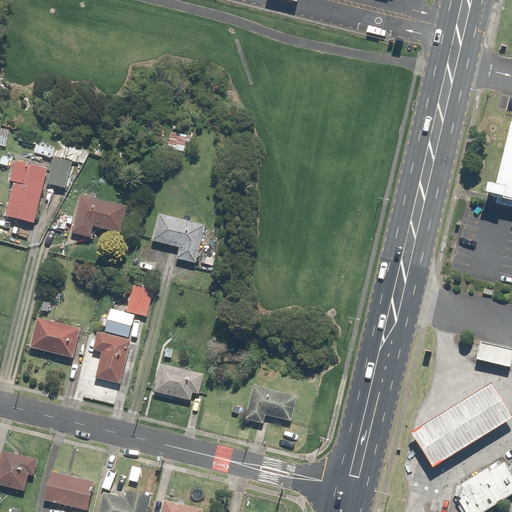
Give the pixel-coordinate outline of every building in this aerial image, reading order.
[(10,128),(1,126),(0,131),(0,149),(6,151),(10,128)] [(492,199),(511,203),(511,129),(509,129),(492,199)] [(88,151),(37,137),(21,132),(18,140),(34,144),(32,151),(84,166),(88,151)] [(11,159),(0,156),(0,166),(8,168),(11,159)] [(72,164),(53,159),(46,185),(65,190),(72,164)] [(13,162),(8,183),(12,184),(4,218),(34,225),(46,170),(13,162)] [(70,234),(89,239),(92,228),(119,235),(126,209),(80,197),(70,234)] [(66,229),(73,202),(61,199),(54,226),(66,229)] [(158,215),(151,242),(180,250),(177,260),(195,264),(204,227),(158,215)] [(153,292),(132,286),(125,314),(147,319),(153,292)] [(51,302),(41,300),(39,311),(49,314),(51,302)] [(81,330),(37,319),(30,350),(73,360),(81,330)] [(96,334),(93,350),(101,352),(94,381),(120,387),(131,342),(96,334)] [(475,362),(508,370),(511,353),(511,352),(479,345),(475,362)] [(175,348),(164,346),(162,359),(173,361),(175,348)] [(154,394),(190,401),(192,394),(200,396),(205,375),(160,365),(154,394)] [(430,469),(511,418),(511,415),(493,385),(410,436),(430,469)] [(244,421),(263,426),(266,417),(292,423),(298,398),(252,386),(244,421)] [(27,477),(33,478),(36,460),(0,452),(0,454),(0,488),(24,493),(27,477)] [(453,493),(464,511),(482,511),(511,494),(511,472),(506,462),(453,493)] [(48,473),(42,501),(88,511),(94,483),(48,473)] [(124,498),(101,493),(97,511),(147,511),(151,498),(126,492),(124,498)] [(179,500),(177,505),(161,502),(158,511),(202,511),(203,511),(186,507),(187,502),(179,500)]
